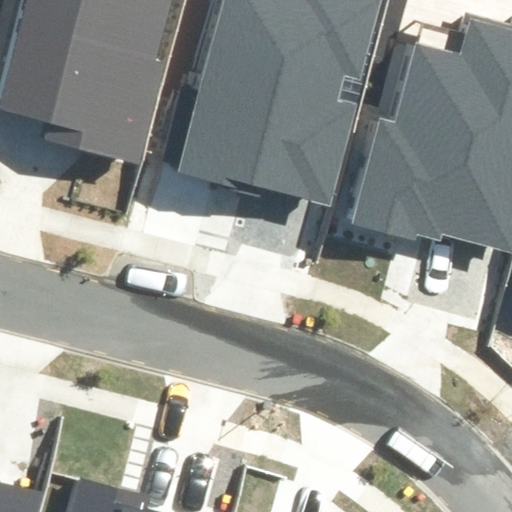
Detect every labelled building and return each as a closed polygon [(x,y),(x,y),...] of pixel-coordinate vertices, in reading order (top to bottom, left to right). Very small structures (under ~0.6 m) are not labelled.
[(23,0),(0,90),(0,110),(43,122),(39,139),(144,166),(172,60),(160,57),(175,0),(23,0)] [(227,0),(184,168),(337,207),(363,108),(342,102),(348,79),(365,83),(386,0),(227,0)] [(377,112),(350,222),(440,243),(443,233),(509,249),(511,238),(511,17),(511,18),(508,29),(468,19),(463,41),(418,30),(397,117),(377,112)] [(149,494),(71,474),(61,511),(157,511),(145,509),(149,494)] [(0,511),(39,511),(45,492),(0,481),(0,511)]
